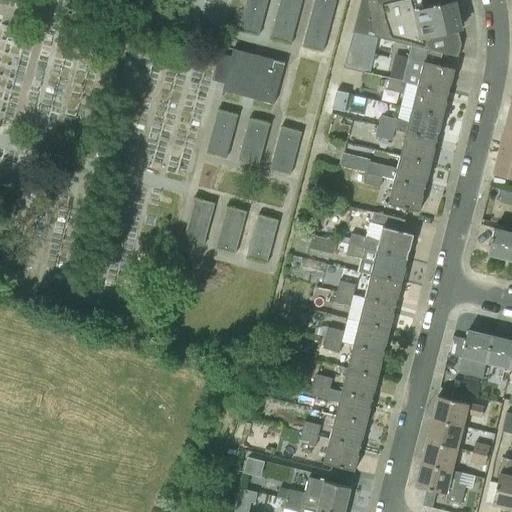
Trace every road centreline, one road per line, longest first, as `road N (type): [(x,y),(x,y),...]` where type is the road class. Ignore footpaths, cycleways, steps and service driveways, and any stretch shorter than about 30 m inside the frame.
road 1 (residential): [(438,281),(490,74),(493,0)]
road 2 (residential): [(386,511),(438,281)]
